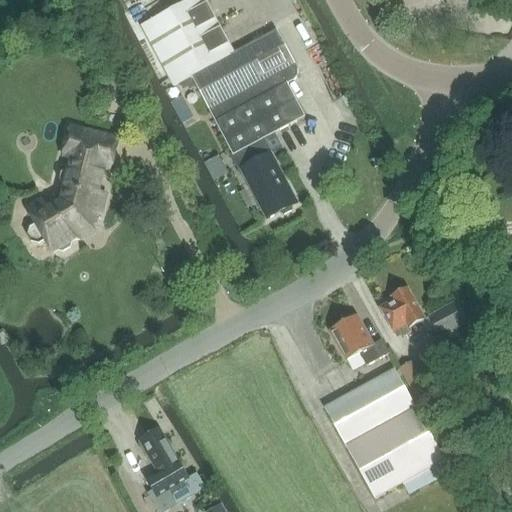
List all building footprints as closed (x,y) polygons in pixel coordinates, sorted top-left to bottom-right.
[(205,0),(189,0),(142,25),(174,86),(192,76),(234,155),(237,153),(257,142),(263,140),(303,118),(285,85),(292,81),(294,78),(295,74),(295,69),(293,66),(295,65),(277,31),(234,53),(205,0)] [(35,225),(29,229),(27,237),(31,244),(39,246),(46,242),(53,254),(56,252),(62,253),(70,249),(71,243),(75,240),(79,242),(94,233),(91,227),(92,226),(95,212),(101,214),(105,196),(98,194),(104,168),(110,170),(117,140),(70,129),(63,158),(71,160),(69,172),(65,171),(60,174),(58,181),(62,186),(65,187),(61,203),(47,212),(41,202),(27,211),(35,225)] [(234,155),(231,157),(237,168),(239,167),(267,219),(279,213),(283,215),(291,211),(291,207),(296,204),(271,155),(263,140),(257,142),(237,153),(234,155)] [(248,187),(238,191),(244,205),(254,201),(248,187)] [(393,301),(379,308),(392,332),(398,329),(403,337),(411,333),(409,328),(423,320),(407,289),(402,292),(401,289),(393,293),(395,296),(391,298),(393,301)] [(428,317),(439,338),(468,322),(456,302),(428,317)] [(334,330),(330,332),(346,361),(359,353),(366,366),(389,353),(382,340),(373,345),(357,317),(343,324),(341,323),(334,326),(334,330)] [(398,370),(413,396),(426,389),(412,362),(398,370)] [(324,409),(375,500),(403,485),(408,495),(450,472),(394,370),(324,409)] [(160,431),(140,443),(158,474),(147,481),(154,492),(149,496),(158,511),(170,511),(204,492),(195,478),(190,481),(160,431)]
